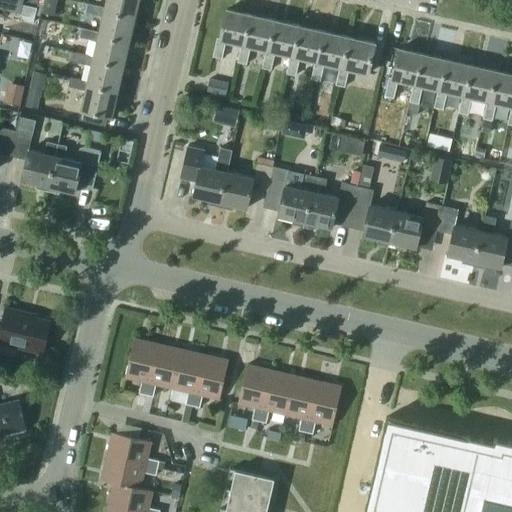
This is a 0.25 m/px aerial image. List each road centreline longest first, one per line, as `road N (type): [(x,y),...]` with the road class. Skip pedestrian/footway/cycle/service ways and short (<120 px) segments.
road 1 (residential): [(511,358),(123,267)]
road 2 (residential): [(511,303),(137,216)]
road 3 (residential): [(58,492),(107,263)]
road 4 (residential): [(137,216),(187,0)]
